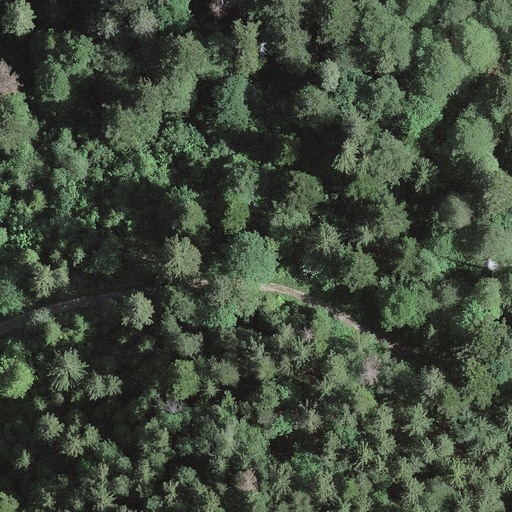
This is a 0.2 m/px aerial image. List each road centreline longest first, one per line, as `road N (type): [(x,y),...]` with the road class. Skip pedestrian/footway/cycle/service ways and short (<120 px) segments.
road 1 (track): [(0,84),(245,34),(293,43),(511,271)]
road 2 (track): [(0,333),(104,301),(257,284),(352,317),(511,444)]
